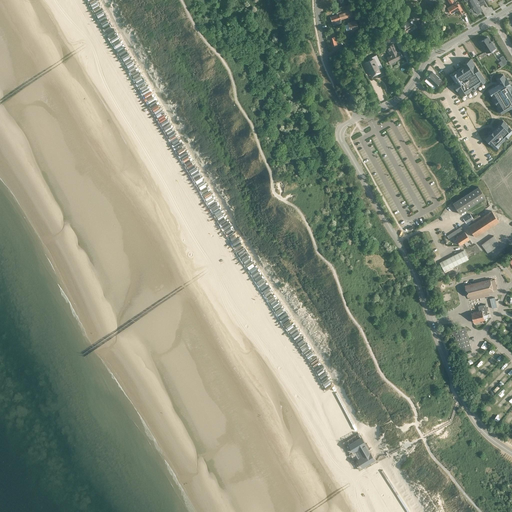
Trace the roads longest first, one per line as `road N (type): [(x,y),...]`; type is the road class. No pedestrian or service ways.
road 1 (unclassified): [(511,453),(482,431),(458,393),(408,263),(340,139),(339,130),(355,119)]
road 2 (unclassified): [(355,119),(398,99),(427,58),(493,18)]
road 3 (unknown): [(294,0),(348,123)]
road 4 (residential): [(316,0),(326,62),(355,119)]
